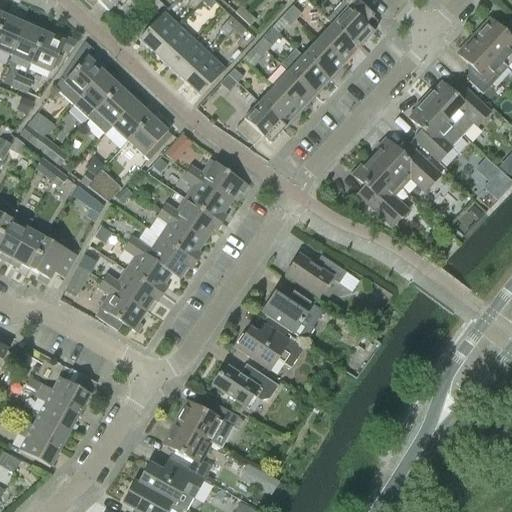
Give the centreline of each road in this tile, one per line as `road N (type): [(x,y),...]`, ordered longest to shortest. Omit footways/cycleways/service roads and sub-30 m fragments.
road 1 (residential): [(285,214),(183,359),(153,375)]
road 2 (secondary): [(511,286),(445,379),(409,469)]
road 3 (unclassified): [(306,183),(428,46),(427,35)]
road 4 (residential): [(153,375),(84,479),(47,511)]
road 5 (residential): [(153,375),(33,309),(15,313),(0,304)]
road 6 (secondary): [(409,469),(511,347)]
